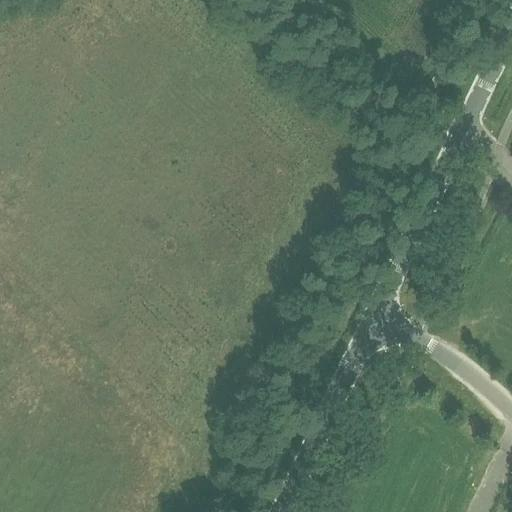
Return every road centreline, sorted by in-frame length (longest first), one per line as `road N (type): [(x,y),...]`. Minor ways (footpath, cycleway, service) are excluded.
road 1 (tertiary): [(371,325),(511,32)]
road 2 (tertiary): [(280,511),(371,325)]
